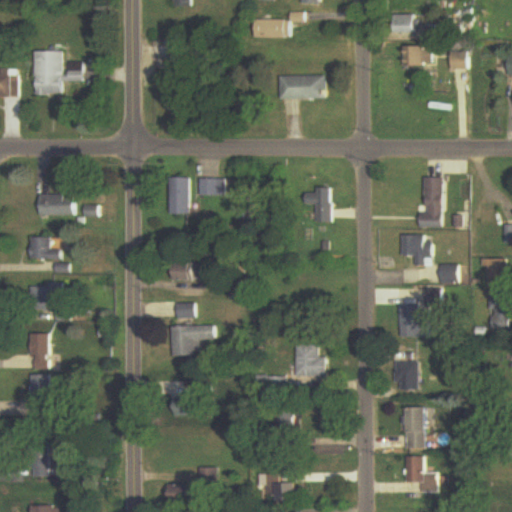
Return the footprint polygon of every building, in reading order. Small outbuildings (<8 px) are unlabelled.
[(178,0),(179,9),(197,9),(196,0),(178,0)] [(423,35),(423,15),(400,15),(400,35),(423,35)] [(299,39),(299,21),(263,21),(263,39),(299,39)] [(438,67),(438,48),(410,48),(410,67),(438,67)] [(39,52),(40,97),(67,97),(66,84),(87,83),(87,64),(68,64),(68,52),(39,52)] [(475,72),(475,53),(456,53),(456,72),(475,72)] [(0,98),(22,98),(22,72),(4,72),(4,77),(0,76),(0,98)] [(288,78),(288,100),(333,100),(333,78),(288,78)] [(425,229),(448,229),(448,178),(431,178),(431,214),(425,214),(425,229)] [(195,179),(175,179),(175,216),(195,216),(195,179)] [(230,180),(203,180),(203,197),(230,197),(230,180)] [(322,224),(337,223),(336,189),(321,189),(321,194),(310,194),(311,206),(321,205),(322,224)] [(44,217),(80,217),(80,196),(44,196),(44,217)] [(439,266),(439,236),(407,236),(407,257),(420,257),(420,266),(439,266)] [(56,250),(56,239),(37,239),(37,260),(68,260),(68,250),(56,250)] [(511,259),(492,259),(492,285),(511,285),(511,259)] [(203,263),(181,263),(181,281),(203,281),(203,263)] [(447,284),(469,284),(469,265),(447,265),(447,284)] [(35,288),(35,310),(69,310),(69,288),(35,288)] [(405,306),(405,339),(437,339),(437,309),(451,309),(451,289),(430,289),(430,306),(405,306)] [(511,290),(495,290),(495,330),(511,330),(511,290)] [(203,320),(203,304),(183,304),(183,320),(203,320)] [(179,357),(201,357),(201,341),(222,341),(222,327),(179,327),(179,357)] [(56,335),(39,335),(39,370),(56,370),(56,335)] [(302,378),(332,378),(332,358),(326,358),(326,345),(302,345),(302,378)] [(423,363),(401,363),(401,392),(423,392),(423,363)] [(37,418),(57,418),(57,376),(37,376),(37,418)] [(434,450),(433,408),(412,408),(412,451),(434,450)] [(55,478),(54,446),(37,446),(38,478),(55,478)] [(208,487),(225,487),(225,470),(208,470),(208,487)] [(442,493),(442,475),(428,475),(428,493),(442,493)] [(283,503),(298,503),(298,484),(283,484),(283,503)] [(177,487),(176,506),(203,507),(204,487),(177,487)]
